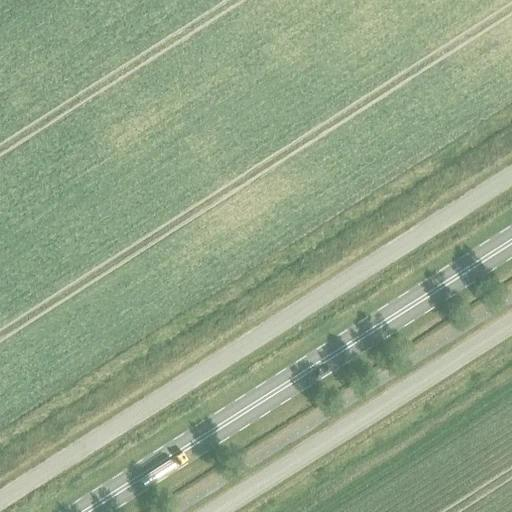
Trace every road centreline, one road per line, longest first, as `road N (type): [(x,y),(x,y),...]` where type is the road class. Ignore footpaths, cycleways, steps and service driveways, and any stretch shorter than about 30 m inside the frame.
road 1 (unclassified): [(0,500),(511,175)]
road 2 (primary): [(87,511),(511,242)]
road 3 (unclassified): [(213,511),(511,322)]
